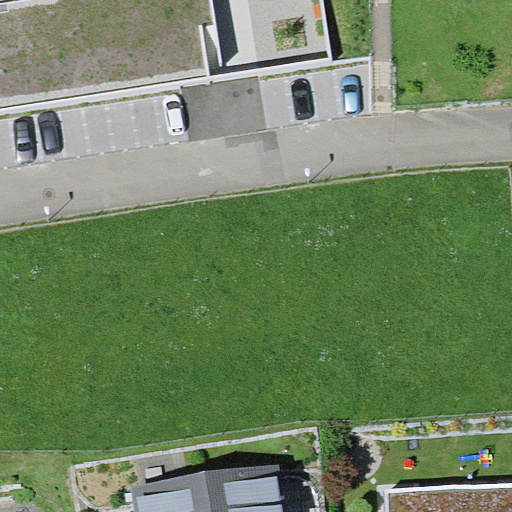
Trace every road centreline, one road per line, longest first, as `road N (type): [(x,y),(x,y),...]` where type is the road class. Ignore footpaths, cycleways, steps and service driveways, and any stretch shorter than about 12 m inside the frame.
road 1 (residential): [(0,204),(375,150)]
road 2 (residential): [(511,136),(375,150)]
